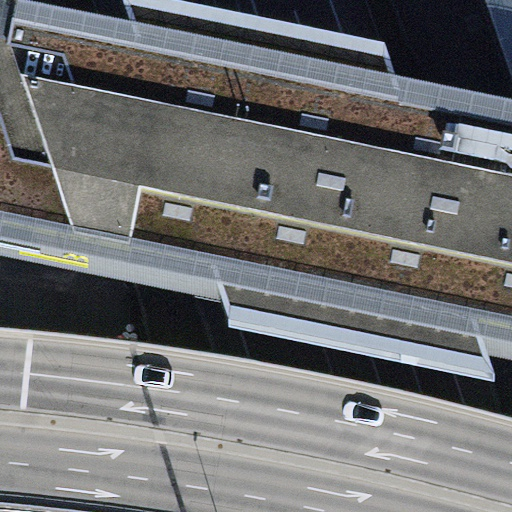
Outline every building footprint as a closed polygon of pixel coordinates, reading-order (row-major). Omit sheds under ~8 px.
[(173,11),(117,0),(111,0),(123,34),(131,54),(193,67),(400,110),(392,88),(380,54),(306,39),(173,11)] [(511,0),(482,0),(511,86),(511,0)] [(123,34),(0,8),(0,50),(3,51),(7,31),(131,54),(123,34)] [(3,51),(0,50),(0,234),(204,275),(262,287),(398,314),(472,330),(511,338),(511,132),(400,110),(326,94),(193,67),(131,54),(7,31),(3,51)] [(511,113),(392,88),(400,110),(511,132),(511,113)] [(0,259),(212,302),(204,275),(0,234),(0,259)] [(262,287),(204,275),(212,302),(222,333),(492,390),(481,357),(472,330),(398,314),(262,287)] [(511,363),(511,338),(472,330),(481,357),(511,363)]
